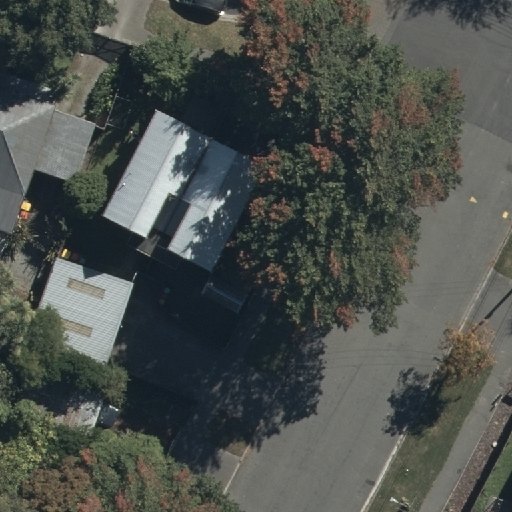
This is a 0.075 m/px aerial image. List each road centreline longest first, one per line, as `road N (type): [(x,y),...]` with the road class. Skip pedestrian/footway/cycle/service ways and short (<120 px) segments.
road 1 (residential): [(292,511),(511,87)]
road 2 (unclassified): [(511,45),(350,0)]
